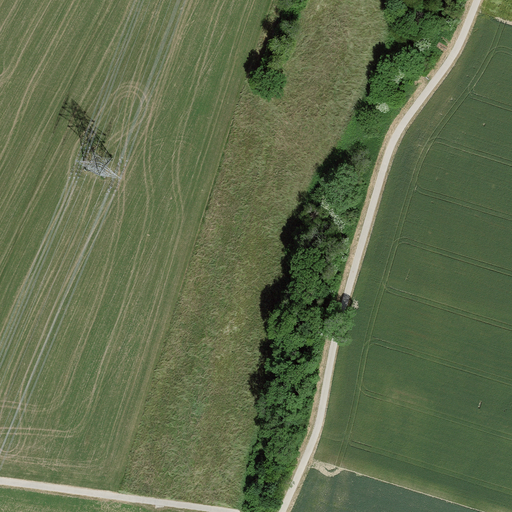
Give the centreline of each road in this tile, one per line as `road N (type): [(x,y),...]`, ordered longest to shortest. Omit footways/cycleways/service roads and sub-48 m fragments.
road 1 (track): [(277,511),(394,134),(461,39),(474,0)]
road 2 (unclassified): [(0,479),(227,507)]
